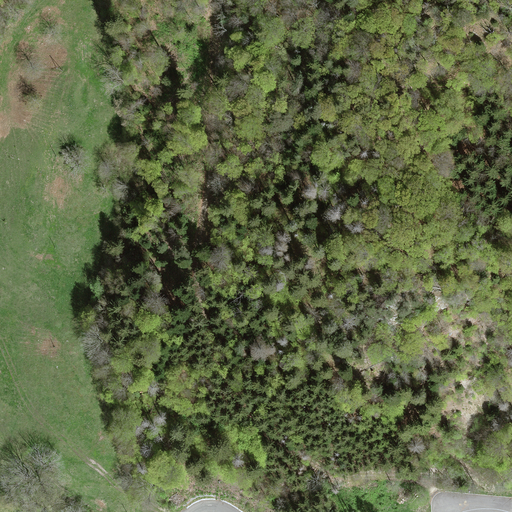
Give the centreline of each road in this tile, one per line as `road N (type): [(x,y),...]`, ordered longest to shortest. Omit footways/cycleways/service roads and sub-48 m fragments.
road 1 (track): [(450,511),(424,483),(328,474),(276,444),(220,372),(195,258),(212,98),(211,0)]
road 2 (track): [(184,511),(137,489),(62,479),(0,432)]
